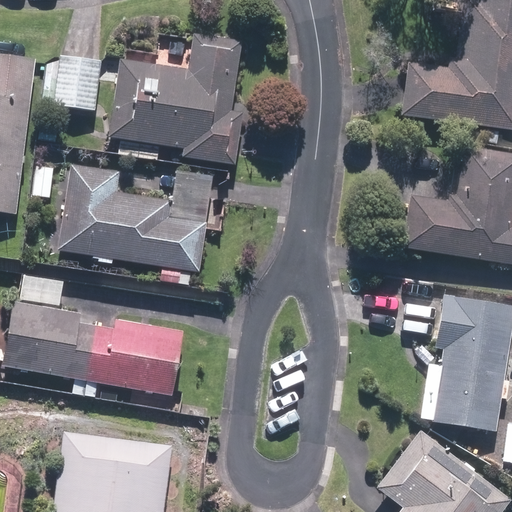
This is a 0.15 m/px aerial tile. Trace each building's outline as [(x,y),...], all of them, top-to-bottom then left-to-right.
[(407,62),(400,114),(511,127),(511,0),(464,0),(457,57),(451,56),(450,67),(407,62)] [(242,40),(193,33),(188,68),(121,58),(109,136),(176,146),(175,155),(236,164),(244,112),(231,110),(242,40)] [(0,211),(16,213),(35,57),(0,53),(0,211)] [(99,62),(46,58),(42,108),(95,112),(99,62)] [(411,194),(402,245),(511,263),(511,154),(466,147),(458,195),(450,194),(449,200),(411,194)] [(56,162),(36,160),(33,195),(53,197),(56,162)] [(69,163),(56,249),(197,270),(211,174),(175,169),(171,199),(115,190),(118,170),(69,163)] [(511,326),(511,305),(442,293),(420,420),(493,432),(511,326)] [(184,330),(13,300),(2,365),(173,395),(184,330)] [(501,511),(511,498),(511,497),(421,429),(377,488),(401,506),(397,511),(501,511)] [(163,511),(169,439),(59,430),(51,511),(163,511)]
